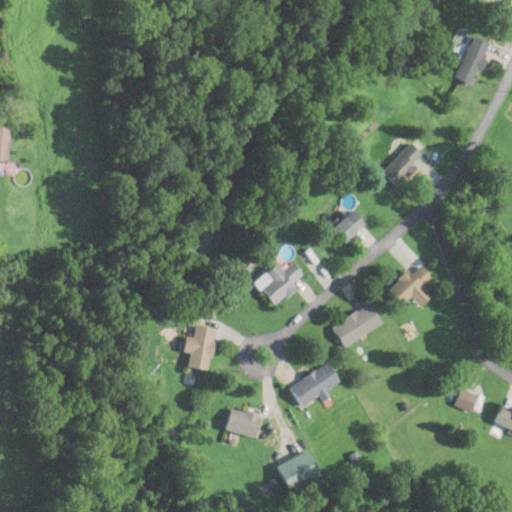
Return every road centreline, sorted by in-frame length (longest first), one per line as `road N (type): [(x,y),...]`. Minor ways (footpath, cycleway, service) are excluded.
road 1 (residential): [(254,356),(431,200)]
road 2 (residential): [(511,377),(485,361),(476,344),(431,200)]
road 3 (residential): [(431,200),(482,127),(511,65)]
